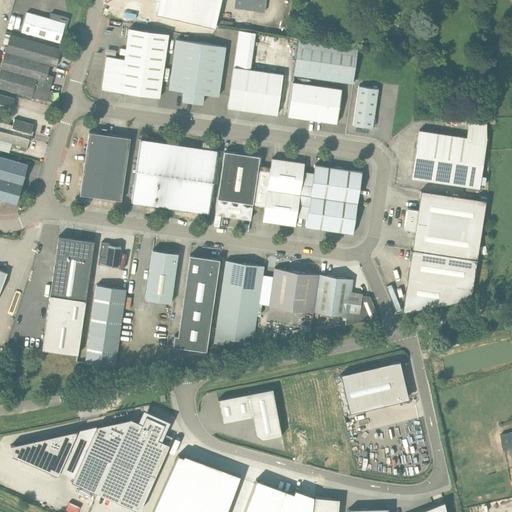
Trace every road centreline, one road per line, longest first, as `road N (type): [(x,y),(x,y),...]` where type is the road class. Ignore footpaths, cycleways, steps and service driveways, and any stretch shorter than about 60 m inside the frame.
road 1 (unclassified): [(401,333),(414,352),(440,466),(423,489),(367,485),(216,445),(197,432),(181,378)]
road 2 (unclassified): [(361,253),(371,242),(383,171),(370,150),(68,105)]
road 3 (unclassified): [(39,203),(56,212),(361,253)]
road 4 (unclassified): [(181,378),(401,333)]
road 5 (unclassified): [(181,378),(0,409)]
